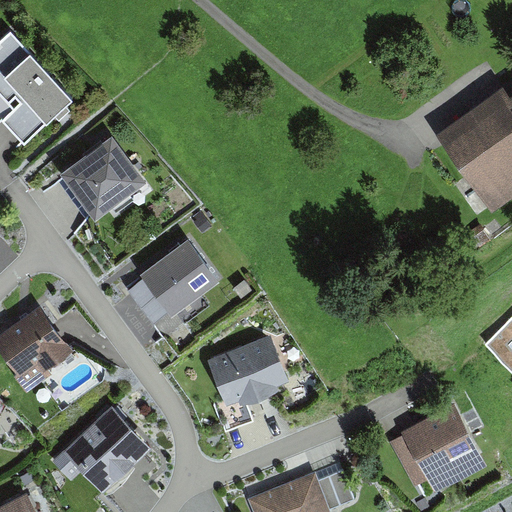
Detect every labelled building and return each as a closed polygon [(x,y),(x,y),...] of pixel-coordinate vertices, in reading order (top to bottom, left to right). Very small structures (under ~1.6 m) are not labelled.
[(73,100),(11,33),(0,42),(0,94),(13,109),(2,119),(25,144),(73,100)] [(511,97),(511,98),(503,87),(436,135),(492,213),(511,199),(511,97)] [(113,135),(61,174),(96,221),(148,182),(113,135)] [(212,226),(201,211),(192,218),(203,233),(212,226)] [(0,274),(19,257),(0,236),(0,274)] [(221,282),(189,239),(141,274),(144,278),(169,313),(172,317),(179,313),(203,295),(221,282)] [(169,313),(144,278),(128,290),(154,324),(169,313)] [(253,290),(245,280),(234,288),(242,298),(253,290)] [(203,295),(179,313),(186,323),(210,305),(203,295)] [(75,351),(42,305),(0,335),(0,349),(18,375),(15,377),(27,393),(53,375),(49,370),(75,351)] [(511,315),(484,345),(511,371),(511,315)] [(290,381),(272,335),(209,360),(227,406),(239,401),(241,406),(279,391),(277,386),(290,381)] [(489,465),(455,403),(402,431),(404,435),(391,442),(415,487),(429,479),(436,493),(489,465)] [(152,448),(113,406),(64,452),(82,471),(104,494),(152,448)] [(82,471),(64,452),(54,461),(72,480),(82,471)] [(319,480),(316,472),(248,500),(252,511),(332,511),(331,508),(356,498),(344,470),(319,480)] [(33,475),(24,480),(30,490),(38,485),(33,475)] [(0,511),(38,511),(28,492),(0,506),(0,511)]
